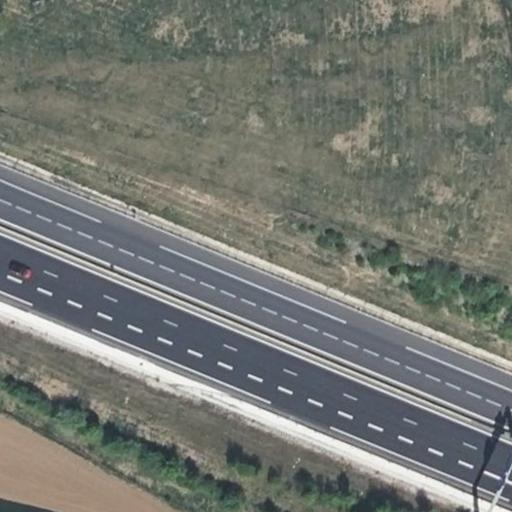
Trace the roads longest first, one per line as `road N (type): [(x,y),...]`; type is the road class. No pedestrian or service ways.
road 1 (motorway): [(511,407),(0,198)]
road 2 (motorway): [(0,253),(498,459)]
